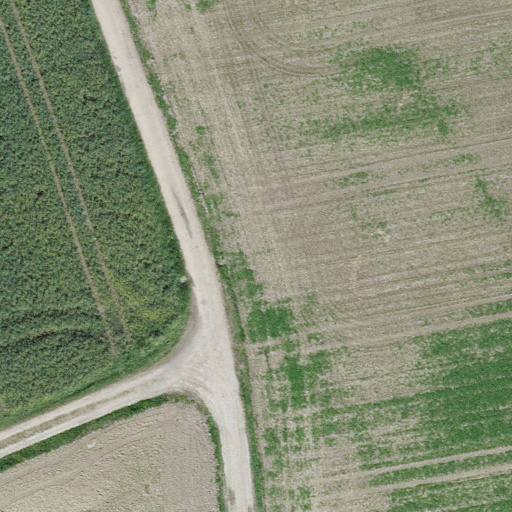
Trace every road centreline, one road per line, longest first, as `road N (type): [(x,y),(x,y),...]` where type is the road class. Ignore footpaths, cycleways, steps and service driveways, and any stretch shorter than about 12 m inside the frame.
road 1 (track): [(215,350),(189,236),(104,0)]
road 2 (track): [(0,447),(215,350)]
road 3 (track): [(240,511),(215,350)]
